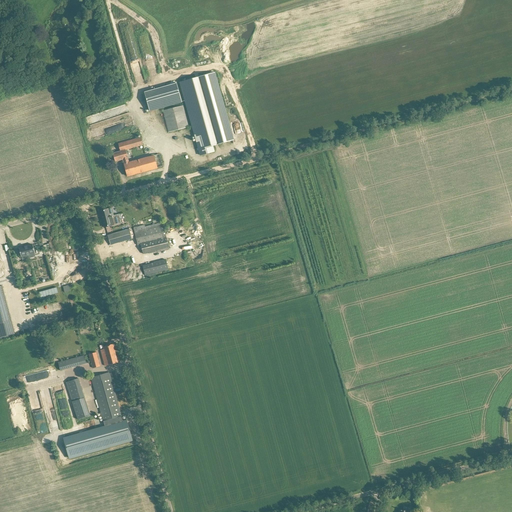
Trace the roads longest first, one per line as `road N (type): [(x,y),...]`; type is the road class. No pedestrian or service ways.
road 1 (track): [(184,175),(511,89)]
road 2 (unclassified): [(166,511),(81,203)]
road 3 (unclassified): [(380,489),(511,455)]
